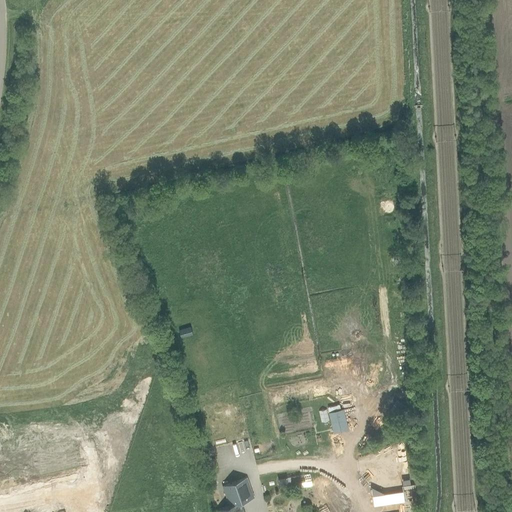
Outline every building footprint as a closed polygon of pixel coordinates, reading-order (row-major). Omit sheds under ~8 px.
[(315,380),(317,389),(327,387),(325,378),(315,380)] [(0,496),(74,479),(70,464),(71,464),(66,443),(0,458),(0,496)] [(365,486),(372,481),(364,471),(357,476),(365,486)] [(254,498),(247,478),(223,486),(230,506),(254,498)] [(391,511),(409,511),(409,492),(391,493),(391,511)]
